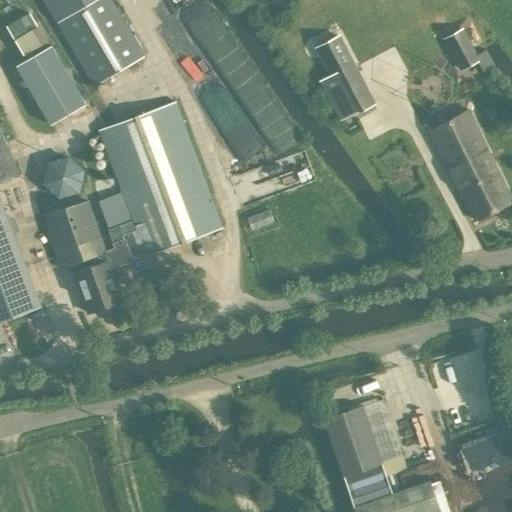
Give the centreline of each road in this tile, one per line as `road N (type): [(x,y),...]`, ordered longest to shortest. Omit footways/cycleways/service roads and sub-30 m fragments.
road 1 (unclassified): [(0,440),(511,313)]
road 2 (unclassified): [(511,254),(0,375)]
